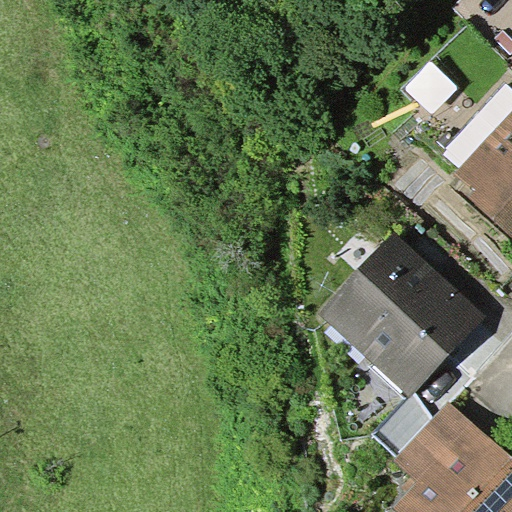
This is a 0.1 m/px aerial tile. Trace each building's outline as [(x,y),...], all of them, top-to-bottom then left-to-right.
[(441,152),(460,169),(511,111),(511,86),(511,87),(507,82),(441,152)] [(511,111),(460,169),(455,174),(475,188),(468,195),(511,237),(511,86),(511,87),(511,86),(511,111)] [(396,231),(321,311),(410,398),(416,392),(487,316),(396,231)] [(434,418),(416,392),(410,398),(374,434),(398,456),(434,418)] [(417,481),(394,508),(398,511),(511,511),(511,459),(448,402),(434,418),(398,456),(394,461),(417,481)]
